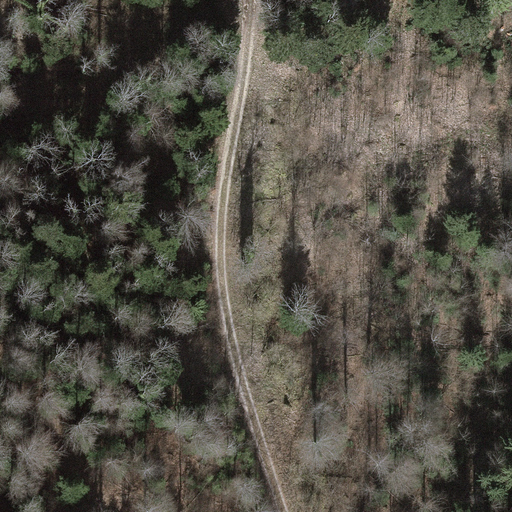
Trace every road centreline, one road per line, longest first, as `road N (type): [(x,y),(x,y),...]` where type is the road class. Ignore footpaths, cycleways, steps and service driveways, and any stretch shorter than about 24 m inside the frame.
road 1 (track): [(292,511),(242,379),(221,242),(242,0)]
road 2 (track): [(111,511),(0,388)]
